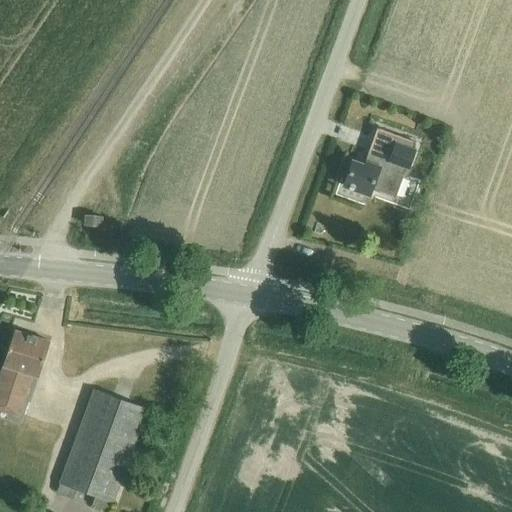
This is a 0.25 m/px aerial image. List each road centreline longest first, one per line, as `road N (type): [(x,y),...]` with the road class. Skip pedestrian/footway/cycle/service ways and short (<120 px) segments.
road 1 (unclassified): [(47,267),(56,232),(211,0)]
road 2 (unclassified): [(249,295),(358,0)]
road 3 (secondary): [(511,368),(249,295)]
road 4 (unclassified): [(173,511),(249,295)]
road 5 (secondary): [(249,295),(47,267)]
